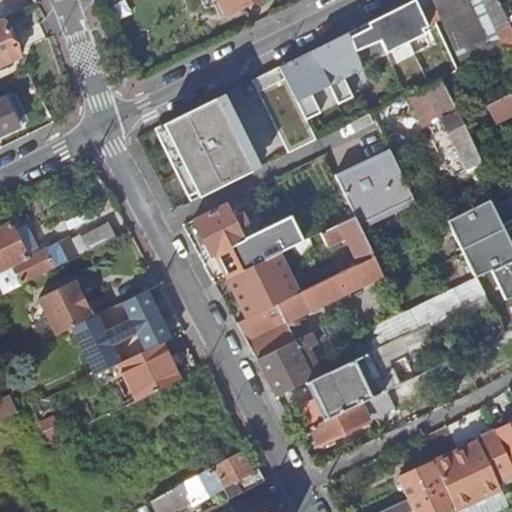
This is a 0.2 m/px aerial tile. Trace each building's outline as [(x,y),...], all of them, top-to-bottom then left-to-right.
[(217,0),(224,15),(254,0),(217,0)] [(439,20),(429,0),(412,0),(426,27),(434,23),(439,20)] [(492,53),(468,4),(465,0),(429,0),(439,20),(463,67),(492,53)] [(511,43),(511,33),(500,9),(495,0),(476,0),(468,4),(492,53),(511,43)] [(10,34),(2,19),(0,20),(0,66),(21,57),(23,51),(16,36),(10,34)] [(361,69),(345,33),(250,81),(287,154),(315,140),(305,120),(319,113),(310,95),(327,86),(336,105),(352,97),(343,78),(361,69)] [(439,79),(424,86),(406,95),(423,130),(429,127),(432,132),(431,140),(450,178),(481,162),(472,145),(465,131),(459,120),(459,119),(439,79)] [(511,115),(511,97),(510,93),(486,105),(494,124),(511,115)] [(9,94),(0,96),(0,137),(22,130),(9,94)] [(223,118),(232,114),(222,95),(214,99),(223,118)] [(198,199),(251,172),(239,148),(247,144),(232,114),(223,118),(214,99),(161,125),(171,144),(162,148),(180,183),(188,179),(198,199)] [(171,144),(161,125),(153,129),(162,148),(171,144)] [(476,126),(465,131),(472,145),(483,140),(476,126)] [(327,149),(335,170),(390,148),(382,128),(327,149)] [(239,148),(251,172),(259,168),(247,144),(239,148)] [(350,170),(333,178),(352,218),(356,225),(411,198),(388,151),(372,160),(376,168),(354,179),(350,170)] [(372,160),(350,170),(354,179),(376,168),(372,160)] [(188,179),(180,183),(190,203),(198,199),(188,179)] [(332,181),(327,184),(333,194),(338,192),(332,181)] [(444,220),(473,278),(476,277),(511,259),(511,252),(486,200),(446,220),(444,220)] [(225,206),(192,221),(211,257),(242,240),(237,230),(246,225),(240,214),(231,218),(225,206)] [(356,225),(352,218),(303,241),(306,247),(315,243),(318,248),(324,245),(325,248),(344,238),(354,259),(338,267),(341,273),(372,258),(367,248),(356,225)] [(85,251),(112,237),(104,221),(77,235),(85,251)] [(0,291),(0,293),(63,262),(54,243),(25,257),(8,223),(0,226),(0,291)] [(246,249),(252,265),(274,254),(280,252),(272,236),(246,249)] [(306,247),(303,241),(288,248),(291,255),(306,247)] [(252,265),(226,277),(246,319),(294,296),(274,254),(252,265)] [(294,341),(285,323),(380,276),(379,272),(372,258),(341,273),(294,296),(246,319),(235,325),(255,360),(294,341)] [(473,278),(452,288),(462,308),(485,297),(476,277),(473,278)] [(53,334),(88,317),(70,280),(35,297),(53,334)] [(411,308),(398,282),(387,288),(399,314),(411,308)] [(171,326),(151,286),(103,310),(113,327),(139,314),(151,336),(171,326)] [(462,308),(452,288),(411,308),(399,314),(361,332),(371,352),(462,308)] [(312,370),(303,352),(316,345),(311,334),(294,341),(255,360),(274,397),(307,381),(334,369),(330,361),(312,370)] [(134,400),(150,392),(177,379),(158,342),(115,363),(134,400)] [(377,394),(360,356),(334,369),(307,381),(325,420),(358,403),(377,394)] [(393,408),(384,391),(377,394),(358,403),(367,420),(393,408)] [(0,419),(14,413),(7,398),(0,401),(0,419)] [(367,420),(358,403),(325,420),(309,426),(318,444),(367,420)] [(511,464),(511,422),(493,431),(509,466),(511,464)] [(475,440),(495,484),(511,475),(511,472),(509,466),(493,431),(492,430),(474,438),(475,440)] [(475,440),(430,460),(431,462),(451,505),(453,510),(499,490),(495,484),(475,440)] [(262,481),(255,468),(250,471),(239,450),(210,466),(221,487),(228,499),(262,481)] [(435,511),(451,505),(431,462),(397,478),(406,499),(411,511),(435,511)] [(221,487),(210,466),(148,501),(153,511),(165,511),(187,499),(190,505),(221,487)] [(245,510),(271,497),(266,487),(240,501),(245,510)] [(411,511),(406,499),(377,511),(411,511)]
